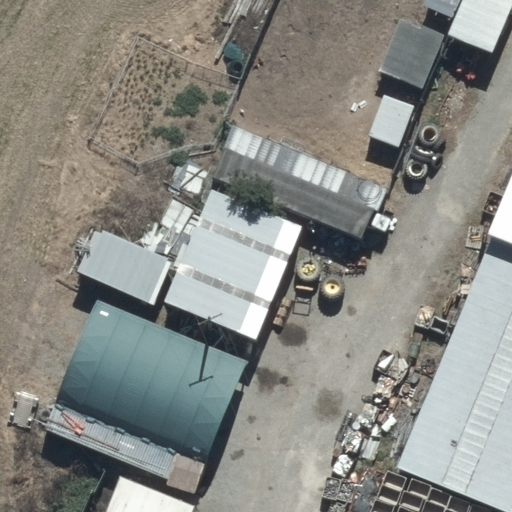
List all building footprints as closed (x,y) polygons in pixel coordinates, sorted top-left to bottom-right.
[(399,157),(432,78),(408,68),(393,106),(385,103),(368,145),(399,157)] [(387,196),(231,133),(208,189),(365,251),(387,196)] [(289,299),(311,243),(213,204),(167,317),(272,359),(295,302),(289,299)] [(511,511),(511,251),(490,242),(394,484),(465,511),(511,511)] [(184,338),(104,305),(87,346),(167,379),(184,338)] [(161,386),(85,353),(53,429),(199,490),(211,462),(142,433),(161,386)]
